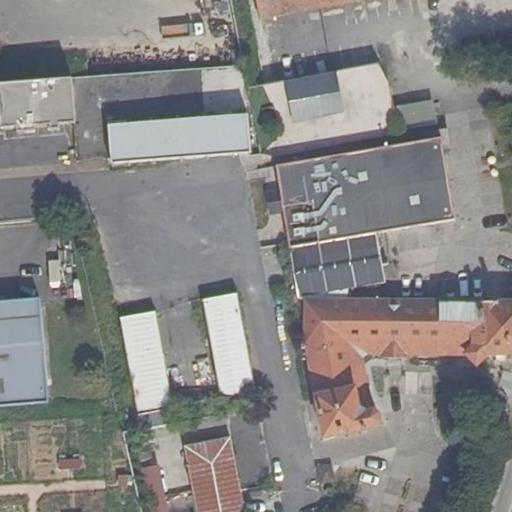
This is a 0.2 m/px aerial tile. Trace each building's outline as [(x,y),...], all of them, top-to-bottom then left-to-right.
[(256,0),(260,18),(357,0),(256,0)] [(335,71),(285,81),(293,123),(344,113),(335,71)] [(72,77),(0,82),(0,107),(1,128),(17,127),(16,133),(35,132),(35,126),(51,125),(51,131),(59,130),(59,124),(76,123),(72,77)] [(433,100),(397,106),(401,130),(437,123),(433,100)] [(109,126),(111,165),(251,153),(248,115),(109,126)] [(437,140),(421,142),(273,169),(288,249),(452,220),(437,140)] [(92,231),(79,233),(81,250),(93,249),(92,231)] [(202,301),(221,400),(257,393),(237,294),(202,301)] [(0,405),(9,405),(50,402),(41,297),(0,300),(0,405)] [(508,355),(511,354),(511,302),(507,302),(306,300),(306,344),(324,437),(377,427),(379,423),(378,415),(371,409),(360,353),(386,353),(386,358),(403,358),(404,354),(466,354),(478,366),(489,355),(508,355)] [(119,319),(137,415),(173,408),(156,312),(119,319)] [(185,447),(197,511),(244,511),(230,438),(185,447)] [(319,477),(333,474),(331,458),(315,460),(319,477)] [(149,511),(167,511),(157,465),(141,468),(149,511)]
